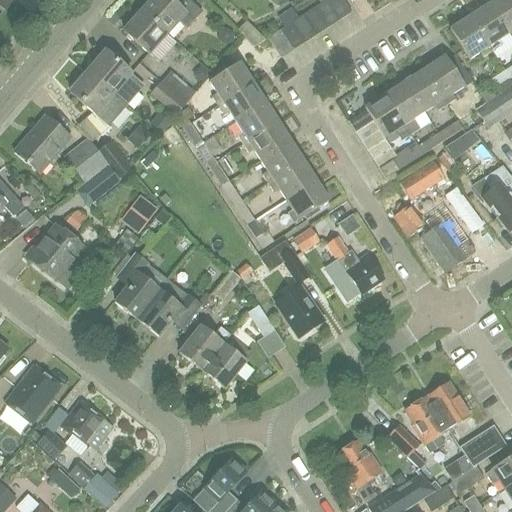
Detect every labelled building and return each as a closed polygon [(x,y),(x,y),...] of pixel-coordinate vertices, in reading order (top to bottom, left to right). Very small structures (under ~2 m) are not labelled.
[(0,0),(0,13),(11,0),(10,0),(0,0)] [(150,0),(141,12),(166,34),(178,21),(187,29),(202,12),(189,0),(172,0),(171,2),(167,0),(150,0)] [(294,0),(282,7),(288,17),(306,7),(301,0),(294,0)] [(340,20),(325,0),(314,7),(328,28),(340,20)] [(325,0),(340,20),(351,13),(343,0),(325,0)] [(511,0),(491,0),(488,2),(508,33),(511,30),(511,0)] [(488,2),(469,15),(493,52),(501,46),(497,41),(508,33),(488,2)] [(314,7),(302,15),(316,36),(328,28),(314,7)] [(166,34),(141,12),(123,32),(148,54),(166,34)] [(316,36),(302,15),(291,22),(305,43),(316,36)] [(493,52),(469,15),(449,28),(469,59),(479,53),(483,59),(493,52)] [(236,31),(254,49),(265,40),(246,21),(236,31)] [(305,43),(291,22),(279,30),(293,51),(305,43)] [(293,51),(279,30),(267,38),(280,59),(293,51)] [(278,56),(267,40),(257,47),(268,63),(278,56)] [(104,52),(86,72),(126,107),(144,87),(129,74),(130,74),(104,52)] [(433,63),(424,69),(439,93),(447,106),(455,100),(451,94),(471,82),(452,53),(444,58),(443,56),(433,63)] [(217,106),(252,83),(240,63),(209,83),(217,95),(212,98),(217,106)] [(201,67),(193,76),(202,85),(210,75),(201,67)] [(439,93),(424,69),(404,82),(423,112),(432,107),(436,113),(447,106),(439,93)] [(510,79),(505,71),(491,80),(500,94),(511,86),(511,84),(509,80),(510,79)] [(126,107),(86,72),(69,93),(95,115),(109,127),(126,107)] [(170,72),(160,83),(185,105),(194,94),(170,72)] [(423,112),(404,82),(384,94),(398,115),(407,130),(411,135),(419,130),(412,120),(423,112)] [(185,105),(160,83),(159,83),(149,95),(175,117),(182,112),(181,110),(185,105)] [(265,103),(252,83),(217,106),(223,117),(228,113),(234,122),(265,103)] [(511,86),(500,94),(500,95),(475,111),(488,131),(511,113),(511,86)] [(398,115),(384,94),(363,108),(372,121),(383,139),(383,138),(394,131),(398,137),(407,130),(398,115)] [(277,122),(265,103),(234,122),(242,134),(237,137),(242,145),(277,122)] [(182,112),(175,117),(174,117),(182,129),(190,124),(187,120),(193,116),(188,109),(182,112)] [(68,140),(45,118),(14,151),(27,162),(26,163),(37,173),(68,140)] [(383,139),(372,121),(354,133),(378,170),(392,161),(396,159),(383,138),(383,139)] [(290,142),(277,122),(242,145),(248,155),(253,151),(260,161),(290,142)] [(456,122),(437,134),(443,142),(462,130),(456,122)] [(203,143),(190,124),(182,129),(195,148),(203,143)] [(217,147),(228,140),(219,126),(208,133),(217,147)] [(511,127),(503,133),(511,146),(511,127)] [(437,134),(418,147),(423,155),(443,142),(437,134)] [(108,165),(97,152),(88,139),(64,158),(84,184),(108,165)] [(97,152),(108,165),(119,180),(132,170),(110,142),(97,152)] [(290,142),(260,161),(267,172),(261,176),(267,184),(302,161),(290,142)] [(203,143),(195,148),(207,168),(215,163),(203,143)] [(423,155),(418,147),(398,160),(403,168),(423,155)] [(392,161),(378,170),(384,180),(403,168),(398,160),(393,163),(392,161)] [(314,181),(302,161),(267,184),(273,194),(278,191),(285,200),(314,181)] [(432,161),(398,184),(410,201),(443,179),(432,161)] [(215,163),(207,168),(220,187),(228,182),(215,163)] [(108,165),(84,184),(75,191),(87,207),(121,182),(119,180),(108,165)] [(483,180),(490,192),(481,199),(507,232),(511,228),(511,180),(502,168),(483,180)] [(328,202),(314,181),(285,200),(291,211),(286,215),(293,225),(298,221),(328,202)] [(23,208),(0,182),(0,209),(3,207),(12,217),(23,208)] [(241,201),(228,182),(220,187),(233,207),(241,201)] [(122,218),(138,232),(160,205),(143,192),(122,218)] [(442,214),(449,200),(438,194),(431,207),(442,214)] [(254,221),(241,201),(233,207),(246,226),(254,221)] [(407,239),(425,225),(410,204),(392,218),(407,239)] [(163,226),(170,216),(162,210),(154,219),(163,226)] [(254,221),(246,226),(255,239),(263,234),(254,221)] [(431,272),(436,279),(473,252),(465,242),(457,248),(440,224),(418,240),(437,268),(431,272)] [(80,255),(85,250),(55,226),(28,260),(68,292),(91,262),(80,255)] [(147,246),(155,235),(147,228),(139,239),(147,246)] [(301,255),(320,242),(311,229),(292,241),(301,255)] [(126,231),(121,237),(114,246),(125,255),(137,239),(126,231)] [(337,238),(325,245),(336,260),(322,269),(346,304),(359,295),(360,296),(383,281),(366,255),(356,262),(350,252),(348,254),(337,238)] [(310,278),(290,248),(278,256),(297,286),(310,278)] [(148,266),(147,267),(132,255),(114,278),(127,288),(114,303),(136,320),(167,281),(148,266)] [(222,303),(240,280),(229,271),(211,294),(222,303)] [(167,281),(136,320),(158,337),(171,321),(182,330),(199,308),(186,297),(186,296),(167,281)] [(322,322),(300,289),(275,305),(297,339),(322,322)] [(285,348),(258,306),(247,313),(263,339),(256,343),(267,359),(285,348)] [(220,327),(212,337),(199,327),(178,354),(201,372),(230,336),(220,327)] [(230,336),(201,372),(224,390),(245,363),(252,355),(229,336),(230,336)] [(60,387),(33,365),(3,403),(30,424),(39,412),(60,387)] [(448,383),(426,398),(436,412),(438,411),(450,430),(458,425),(463,432),(475,424),(448,383)] [(436,412),(426,398),(405,412),(414,426),(412,428),(430,454),(446,444),(440,436),(450,430),(438,411),(436,412)] [(107,423),(78,401),(68,415),(59,428),(70,436),(64,444),(79,455),(85,448),(86,449),(89,446),(95,450),(113,427),(107,423)] [(0,428),(0,458),(3,462),(30,432),(12,415),(0,428)] [(386,438),(419,471),(425,465),(412,453),(419,446),(398,426),(386,438)] [(463,455),(472,468),(505,446),(493,426),(459,448),(463,455)] [(36,428),(28,437),(34,442),(42,433),(36,428)] [(67,447),(48,430),(35,445),(54,462),(67,447)] [(368,491),(365,485),(382,474),(369,454),(367,455),(358,441),(337,455),(346,469),(344,470),(357,490),(355,491),(368,511),(373,511),(383,506),(372,489),(368,491)] [(462,474),(472,468),(463,455),(453,461),(462,474)] [(504,490),(511,484),(511,457),(485,475),(491,485),(498,481),(504,490)] [(65,459),(55,468),(76,490),(86,481),(65,459)] [(225,511),(236,501),(228,493),(246,472),(232,459),(203,490),(218,503),(208,511),(225,511)] [(34,466),(19,470),(23,485),(38,481),(34,466)] [(458,496),(483,479),(475,466),(449,483),(458,496)] [(66,483),(55,472),(45,482),(56,493),(66,483)] [(101,479),(100,477),(96,474),(83,489),(104,508),(118,493),(101,479)] [(0,511),(3,511),(15,501),(0,486),(0,511)] [(429,511),(433,511),(453,498),(445,486),(422,501),(429,511)] [(236,501),(225,511),(268,511),(276,504),(262,491),(245,509),(236,501)] [(468,511),(469,511),(479,506),(473,496),(463,503),(468,511)] [(19,511),(46,511),(31,498),(19,511)]
